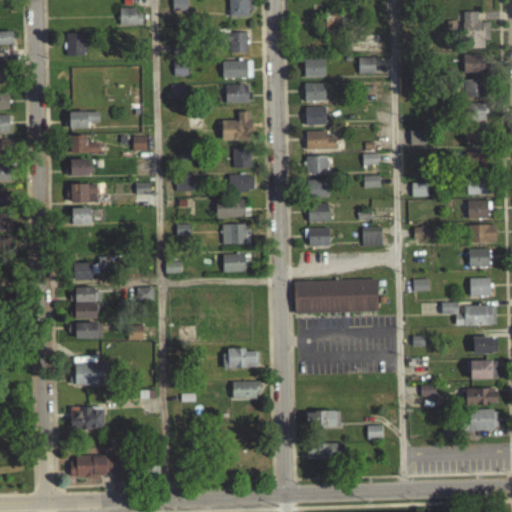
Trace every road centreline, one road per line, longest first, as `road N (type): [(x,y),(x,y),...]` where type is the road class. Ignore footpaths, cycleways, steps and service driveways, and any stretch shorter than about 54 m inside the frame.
road 1 (residential): [(511,482),(0,499)]
road 2 (residential): [(33,0),(46,498)]
road 3 (residential): [(273,0),(285,491)]
